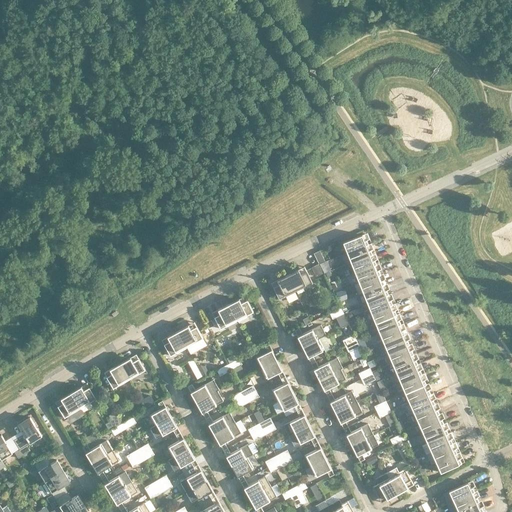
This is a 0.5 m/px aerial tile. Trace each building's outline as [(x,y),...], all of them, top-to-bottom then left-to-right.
[(343,242),(347,253),(369,244),(364,234),(343,242)] [(373,254),(369,244),(347,253),(351,263),(373,254)] [(377,264),(373,254),(351,263),(355,273),(377,264)] [(381,274),(377,264),(355,273),(359,283),(381,274)] [(299,270),(288,275),(296,291),(312,283),(306,270),(306,271),(301,274),(299,270)] [(385,284),(381,274),(359,283),(363,293),(385,284)] [(296,291),(288,275),(277,280),(279,284),(274,287),(273,286),(279,299),(296,291)] [(389,294),(385,284),(363,293),(367,303),(389,294)] [(345,298),(342,291),(337,294),(339,301),(345,298)] [(393,304),(389,294),(367,303),(371,313),(393,304)] [(239,299),(229,304),(237,320),(253,312),(247,299),(246,299),(247,300),(241,303),(239,299)] [(237,320),(229,304),(218,310),(220,314),(215,317),(214,316),(221,329),(237,320)] [(397,314),(393,304),(371,313),(376,323),(397,314)] [(332,319),(344,314),(341,308),(330,313),(332,319)] [(401,324),(397,314),(376,323),(380,333),(401,324)] [(209,328),(214,325),(211,319),(206,322),(209,328)] [(322,324),(314,328),(298,336),(303,347),(319,339),(328,335),(322,324)] [(405,334),(401,324),(380,333),(384,343),(405,334)] [(188,325),(178,331),(187,347),(191,354),(207,345),(203,338),(196,326),(196,327),(191,330),(188,325)] [(164,343),(171,356),(187,347),(178,331),(168,337),(170,341),(165,344),(164,343)] [(409,344),(405,334),(384,343),(388,353),(409,344)] [(343,340),(345,346),(357,341),(354,335),(343,340)] [(267,337),(261,340),(263,345),(269,342),(267,337)] [(324,349),(319,339),(303,347),(308,358),(324,349)] [(360,347),(357,341),(345,346),(348,352),(360,347)] [(414,354),(409,344),(388,353),(393,363),(414,354)] [(256,357),(257,360),(251,363),(255,371),(261,368),(277,360),(272,349),(256,357)] [(418,364),(414,354),(393,363),(397,373),(418,364)] [(231,355),(226,358),(229,364),(234,361),(231,355)] [(131,357),(120,363),(129,379),(145,370),(138,357),(138,358),(138,359),(133,362),(131,357)] [(319,380),(341,369),(343,368),(337,357),(314,369),(319,380)] [(239,358),(228,364),(231,370),(242,364),(239,358)] [(282,370),(277,360),(261,368),(266,378),(282,370)] [(129,379),(120,363),(110,369),(112,373),(107,377),(107,376),(106,376),(113,388),(129,379)] [(231,370),(228,364),(217,370),(220,376),(231,370)] [(422,374),(418,364),(397,373),(401,383),(422,374)] [(196,365),(203,377),(209,374),(205,367),(196,365)] [(358,373),(361,379),(373,374),(370,368),(358,373)] [(197,379),(202,376),(198,369),(193,372),(197,379)] [(346,379),(341,369),(319,380),(325,390),(346,379)] [(373,373),(377,381),(384,377),(380,369),(373,373)] [(376,379),(373,374),(361,379),(364,385),(376,379)] [(426,384),(422,374),(401,383),(405,393),(426,384)] [(197,402),(218,391),(219,390),(214,379),(191,392),(197,402)] [(377,382),(381,390),(387,388),(383,379),(377,382)] [(272,390),(277,401),(293,392),(288,382),(272,390)] [(431,394),(426,384),(405,393),(410,403),(431,394)] [(253,385),(242,391),(245,397),(256,391),(253,385)] [(81,386),(71,392),(81,408),(96,398),(89,386),(89,387),(84,390),(81,386)] [(223,401),(218,391),(197,402),(202,413),(223,401)] [(245,397),(242,391),(231,397),(234,402),(245,397)] [(259,396),(256,391),(245,397),(248,402),(259,396)] [(330,402),(336,412),(357,401),(352,391),(330,402)] [(81,408),(71,392),(61,399),(64,403),(58,406),(58,405),(57,405),(58,407),(64,417),(65,417),(81,408)] [(299,403),(293,392),(277,401),(283,411),(299,403)] [(435,404),(431,394),(410,403),(414,413),(435,404)] [(151,395),(143,399),(147,406),(155,402),(151,395)] [(248,402),(245,397),(234,402),(237,408),(248,402)] [(362,412),(357,401),(336,412),(341,423),(362,412)] [(374,406),(377,412),(388,406),(386,401),(374,406)] [(440,414),(435,404),(414,413),(419,423),(440,414)] [(150,415),(156,425),(171,416),(166,406),(150,415)] [(391,412),(388,406),(377,412),(380,418),(391,412)] [(58,421),(64,417),(58,407),(52,411),(58,421)] [(111,420),(105,424),(109,431),(122,423),(115,412),(109,416),(111,420)] [(209,424),(214,434),(235,422),(230,412),(209,424)] [(444,423),(440,414),(419,423),(423,433),(444,423)] [(305,415),(283,425),(288,436),(310,425),(305,415)] [(171,416),(156,425),(150,428),(156,439),(177,427),(171,416)] [(26,432),(14,440),(19,448),(23,455),(26,453),(27,455),(31,453),(29,451),(30,451),(27,445),(42,436),(30,417),(18,425),(22,431),(24,429),(26,432)] [(133,417),(122,423),(126,429),(136,423),(133,417)] [(270,417),(259,423),(262,429),(273,423),(270,417)] [(401,431),(405,428),(401,420),(397,422),(401,431)] [(241,433),(235,422),(214,434),(220,445),(241,433)] [(126,429),(122,423),(112,430),(115,435),(126,429)] [(262,429),(259,423),(248,429),(251,435),(262,429)] [(276,429),(273,423),(262,429),(265,435),(276,429)] [(448,433),(444,423),(423,433),(427,443),(448,433)] [(347,434),(352,445),(373,434),(368,424),(347,434)] [(310,425),(288,436),(293,446),(315,436),(310,425)] [(265,435),(262,429),(251,435),(254,440),(265,435)] [(453,443),(448,433),(427,443),(432,452),(453,443)] [(379,445),(373,434),(352,445),(357,456),(379,445)] [(393,445),(404,440),(401,434),(390,439),(393,445)] [(2,435),(0,435),(0,456),(2,460),(13,453),(7,443),(5,444),(4,442),(5,441),(2,435)] [(168,447),(173,457),(189,448),(183,438),(168,447)] [(94,440),(83,447),(92,463),(108,453),(113,450),(107,440),(101,443),(97,446),(94,440)] [(242,447),(226,456),(232,466),(248,457),(253,454),(258,451),(254,442),(248,445),(248,444),(242,447)] [(148,443),(137,450),(141,455),(151,449),(148,443)] [(457,453),(453,443),(432,452),(436,462),(457,453)] [(321,447),(305,455),(310,466),(326,458),(321,447)] [(19,448),(14,451),(18,458),(23,455),(19,448)] [(189,448),(173,457),(168,460),(175,472),(182,468),(181,466),(195,459),(189,448)] [(155,454),(151,449),(141,455),(144,461),(155,454)] [(287,449),(276,455),(279,461),(290,455),(287,449)] [(108,453),(92,463),(98,473),(119,460),(113,450),(108,453)] [(141,455),(137,450),(126,456),(130,461),(141,455)] [(462,463),(457,453),(436,462),(441,473),(462,463)] [(371,464),(379,460),(376,454),(368,458),(371,464)] [(144,461),(141,455),(130,461),(133,467),(144,461)] [(279,461),(276,455),(265,461),(268,467),(279,461)] [(293,461),(290,455),(279,461),(282,467),(293,461)] [(248,457),(232,466),(238,476),(254,468),(248,457)] [(310,467),(305,470),(310,479),(315,476),(331,468),(326,458),(310,466),(310,467)] [(38,470),(45,481),(63,470),(56,459),(51,463),(51,465),(49,466),(48,465),(38,470)] [(282,467),(279,461),(268,467),(271,473),(282,467)] [(31,472),(38,468),(35,464),(28,468),(31,472)] [(396,467),(386,473),(398,494),(408,488),(406,484),(411,481),(412,481),(405,469),(399,472),(396,467)] [(70,481),(63,470),(45,481),(41,484),(47,495),(61,486),(60,485),(63,483),(64,485),(70,481)] [(180,482),(186,492),(207,480),(201,470),(180,482)] [(126,471),(120,474),(105,484),(111,494),(133,481),(126,471)] [(398,494),(386,473),(376,479),(379,483),(373,487),(380,499),(380,498),(385,495),(387,499),(398,494)] [(166,475),(156,481),(159,487),(170,481),(166,475)] [(265,476),(260,479),(244,488),(250,498),(271,486),(265,476)] [(15,485),(12,480),(6,483),(10,489),(15,485)] [(213,490),(207,480),(186,492),(192,502),(213,490)] [(139,491),(133,481),(111,494),(117,504),(139,491)] [(159,487),(156,481),(145,487),(148,493),(159,487)] [(173,486),(170,481),(159,487),(162,493),(173,486)] [(449,491),(454,501),(474,491),(470,481),(449,491)] [(304,482),(293,488),(296,494),(302,490),(307,488),(304,482)] [(277,496),(271,486),(250,498),(256,508),(277,496)] [(162,493),(159,487),(148,493),(151,499),(162,493)] [(296,494),(293,488),(282,494),(285,499),(291,497),(296,494)] [(308,501),(302,490),(296,494),(302,505),(308,501)] [(479,501),(474,491),(454,501),(458,511),(479,501)] [(46,498),(49,503),(56,499),(53,494),(46,498)] [(56,511),(73,511),(84,505),(78,494),(72,498),(73,500),(70,501),(69,500),(54,509),(56,511)] [(302,505),(296,494),(291,497),(296,508),(302,505)] [(59,504),(56,499),(49,503),(52,507),(59,504)] [(339,499),(329,505),(332,511),(353,511),(348,501),(342,504),(339,499)] [(480,511),(483,511),(479,501),(458,511),(480,511)] [(151,511),(145,502),(139,506),(128,511),(151,511)] [(224,511),(219,502),(203,511),(200,511),(224,511)]
